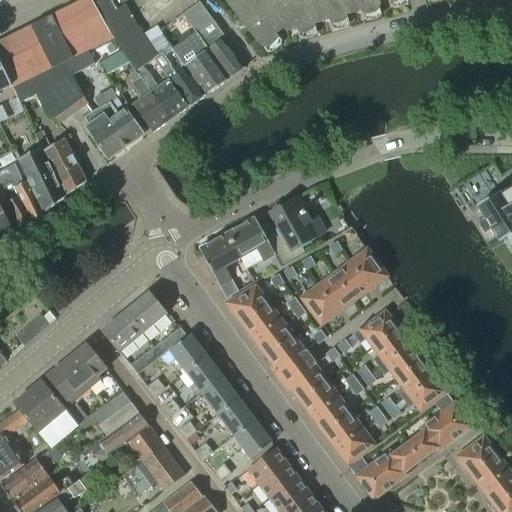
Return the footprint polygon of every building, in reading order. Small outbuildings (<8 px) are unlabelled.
[(84,0),(0,42),(0,62),(11,84),(12,86),(13,89),(88,53),(115,39),(102,21),(94,5),(91,0),(84,0)] [(93,0),(96,4),(94,5),(102,21),(115,39),(121,52),(129,63),(135,71),(136,73),(153,61),(158,57),(157,57),(144,35),(131,15),(126,6),(125,5),(117,10),(111,0),(93,0)] [(225,0),(260,46),(284,28),(287,32),(379,6),(377,1),(380,0),(225,0)] [(199,3),(182,16),(196,34),(207,50),(229,80),(244,70),(222,40),(225,38),(199,3)] [(196,34),(171,52),(172,52),(184,69),(185,70),(204,98),(229,80),(207,50),(196,34)] [(121,52),(100,62),(107,76),(129,63),(121,52)] [(88,53),(13,89),(20,103),(37,94),(48,116),(51,115),(59,125),(87,105),(86,102),(72,76),(94,65),(88,53)] [(158,57),(153,61),(168,81),(187,109),(204,98),(185,70),(181,72),(176,75),(170,67),(171,66),(164,57),(162,54),(161,54),(157,57),(158,57)] [(0,92),(12,86),(11,84),(0,62),(0,92)] [(146,71),(139,76),(139,78),(141,80),(169,122),(187,109),(168,81),(158,88),(146,71)] [(133,82),(131,84),(139,95),(142,99),(133,106),(152,134),(169,122),(141,80),(139,78),(133,82)] [(17,99),(8,103),(14,116),(23,111),(17,99)] [(103,107),(99,109),(106,123),(109,122),(126,148),(143,135),(125,110),(119,114),(118,113),(116,110),(122,106),(117,100),(111,103),(103,107)] [(92,113),(84,118),(89,125),(85,128),(90,136),(91,135),(109,160),(126,148),(109,122),(106,123),(99,109),(92,113)] [(44,156),(63,198),(65,196),(66,197),(86,182),(64,140),(49,148),(42,132),(35,135),(41,150),(44,156)] [(17,161),(27,183),(42,216),(63,198),(44,156),(41,150),(17,161)] [(15,166),(0,173),(0,186),(11,181),(33,224),(42,216),(27,183),(23,186),(15,166)] [(11,181),(0,186),(0,192),(3,198),(9,195),(12,200),(6,204),(23,233),(33,224),(11,181)] [(511,185),(499,193),(499,192),(477,206),(499,242),(505,238),(511,248),(511,185)] [(0,248),(16,237),(0,207),(0,199),(3,198),(0,192),(0,248)] [(274,257),(273,257),(280,269),(305,255),(299,246),(323,233),(315,219),(309,223),(296,200),(270,215),(278,230),(265,238),(264,238),(274,257)] [(264,238),(265,238),(254,219),(225,235),(238,260),(255,251),(262,264),(273,257),(274,257),(264,238)] [(350,229),(342,234),(346,238),(349,242),(355,236),(350,229)] [(238,260),(225,235),(197,251),(219,288),(230,282),(223,269),(238,260)] [(337,243),(329,247),(333,255),(341,251),(337,243)] [(365,249),(357,255),(349,261),(369,288),(373,285),(374,287),(375,285),(376,286),(382,281),(381,281),(386,277),(365,249)] [(310,258),(302,262),(306,270),(314,266),(310,258)] [(341,270),(334,275),(354,302),(364,294),(365,293),(364,291),(369,288),(349,261),(339,268),(341,270)] [(291,268),(283,273),(288,281),(296,276),(291,268)] [(326,279),(317,286),(336,312),(341,309),(342,310),(343,309),(344,309),(354,302),(334,275),(327,281),(326,279)] [(278,276),(270,280),(275,288),(283,284),(278,276)] [(332,315),(336,312),(317,286),(308,292),(309,294),(301,300),(321,326),(323,324),(323,325),(332,318),(332,317),(333,316),(332,315)] [(257,287),(228,303),(234,311),(233,312),(234,313),(233,314),(242,325),(268,304),(263,297),(264,296),(257,287)] [(147,294),(124,312),(141,334),(142,335),(165,315),(166,315),(149,294),(148,293),(147,294)] [(286,304),(292,312),(299,306),(294,298),(286,304)] [(268,304),(242,325),(249,335),(250,334),(251,336),(252,335),(256,340),(282,320),(275,310),(274,311),(268,304)] [(305,314),(299,306),(292,312),(297,319),(305,314)] [(103,330),(101,331),(120,353),(121,352),(142,335),(141,334),(124,312),(103,330)] [(366,340),(373,348),(397,329),(392,321),(392,322),(390,320),(389,321),(383,314),(363,329),(362,327),(357,331),(358,331),(353,335),(354,336),(360,344),(366,340)] [(16,338),(24,347),(49,325),(41,316),(16,338)] [(282,320),(256,340),(258,343),(257,344),(258,345),(258,346),(266,357),(293,337),(287,329),(288,328),(282,320)] [(154,348),(153,349),(160,358),(165,354),(169,351),(187,338),(180,329),(178,331),(154,348)] [(372,360),(379,369),(408,346),(403,340),(404,339),(403,337),(403,336),(397,329),(373,348),(378,356),(372,360)] [(320,332),(313,337),(317,343),(318,344),(326,339),(320,332)] [(187,338),(169,351),(186,373),(207,358),(190,336),(187,338)] [(293,337),(266,357),(273,367),(273,366),(275,368),(276,367),(278,370),(274,373),(275,375),(280,381),(312,357),(308,352),(307,351),(306,350),(305,351),(299,342),(297,343),(293,337)] [(345,341),(337,347),(343,354),(350,348),(345,341)] [(84,346),(65,361),(85,386),(88,390),(99,381),(96,378),(104,371),(105,370),(85,345),(84,346)] [(390,372),(397,380),(422,361),(416,353),(416,354),(414,352),(413,353),(408,346),(379,369),(384,376),(390,372)] [(132,365),(130,366),(137,375),(138,374),(160,358),(153,349),(139,360),(132,365)] [(334,349),(326,355),(332,362),(333,361),(336,359),(339,357),(334,349)] [(312,357),(280,381),(280,382),(284,387),(286,389),(290,386),(292,389),(291,390),(292,391),(291,391),(301,404),(327,384),(321,375),(323,373),(316,365),(317,364),(316,362),(313,359),(312,357)] [(207,358),(186,373),(194,384),(189,388),(196,397),(201,393),(202,395),(223,379),(207,358)] [(65,361),(47,377),(67,401),(74,395),(78,399),(88,390),(85,386),(65,361)] [(396,393),(403,401),(432,378),(426,372),(428,371),(427,369),(422,361),(397,380),(402,388),(396,393)] [(364,367),(357,373),(363,380),(370,374),(364,367)] [(370,374),(363,380),(368,387),(375,382),(370,374)] [(344,381),(351,390),(358,385),(351,376),(344,381)] [(437,385),(432,378),(403,401),(408,408),(414,403),(421,412),(446,394),(444,392),(445,392),(440,385),(439,386),(438,384),(437,385)] [(223,379),(202,395),(218,416),(239,400),(223,379)] [(157,380),(147,388),(154,398),(165,389),(157,380)] [(51,451),(55,448),(53,446),(77,427),(65,413),(41,382),(14,404),(19,411),(32,428),(51,451)] [(327,384),(301,404),(307,412),(308,413),(310,412),(315,419),(341,398),(333,387),(331,389),(327,384)] [(362,390),(358,385),(351,390),(355,396),(362,390)] [(123,393),(94,414),(91,417),(93,420),(98,427),(130,404),(129,401),(123,393)] [(436,406),(442,414),(430,423),(446,446),(471,427),(448,397),(436,406)] [(341,398),(315,419),(316,421),(315,422),(316,423),(325,436),(351,416),(344,407),(346,405),(341,398)] [(388,399),(381,404),(387,412),(394,406),(388,399)] [(239,400),(218,416),(234,438),(255,422),(239,400)] [(173,401),(163,409),(170,419),(180,411),(173,401)] [(106,437),(138,414),(130,404),(98,427),(106,437)] [(80,431),(93,420),(91,417),(87,419),(75,405),(65,413),(77,427),(80,431)] [(394,406),(387,412),(392,419),(399,414),(394,406)] [(368,413),(375,423),(382,417),(375,408),(368,413)] [(32,428),(19,411),(8,419),(0,424),(0,482),(24,467),(5,439),(15,432),(18,437),(32,428)] [(128,444),(149,427),(138,414),(106,437),(98,443),(109,458),(128,444)] [(351,416),(325,436),(331,444),(331,443),(333,445),(334,444),(339,451),(365,431),(357,419),(355,421),(351,416)] [(386,423),(382,417),(375,423),(379,428),(386,423)] [(255,422),(234,438),(251,459),(271,444),(255,422)] [(498,435),(505,430),(500,422),(492,427),(493,429),(498,435)] [(189,423),(179,431),(186,440),(197,432),(189,423)] [(421,430),(423,433),(408,444),(421,462),(436,451),(437,452),(446,446),(430,423),(421,430)] [(149,427),(128,444),(142,463),(163,448),(164,447),(149,427)] [(340,452),(339,453),(340,455),(339,456),(346,465),(347,464),(348,466),(360,457),(374,447),(369,439),(370,438),(365,431),(339,451),(340,452)] [(485,437),(454,461),(455,462),(460,458),(462,462),(460,463),(462,464),(461,465),(469,475),(496,454),(491,448),(492,446),(485,437)] [(196,451),(195,452),(202,461),(203,460),(213,453),(205,444),(196,451)] [(392,456),(390,453),(381,459),(398,482),(407,475),(406,473),(421,462),(408,444),(392,456)] [(55,448),(51,451),(1,487),(13,504),(29,492),(49,478),(44,470),(62,457),(55,448)] [(163,448),(142,463),(163,492),(184,476),(163,448)] [(248,471),(259,486),(287,465),(276,450),(248,471)] [(496,454),(469,475),(480,491),(509,469),(503,461),(501,462),(496,454)] [(369,468),(363,461),(351,469),(373,500),(398,482),(381,459),(369,468)] [(224,465),(213,473),(220,482),(231,474),(224,465)] [(259,486),(270,500),(298,479),(287,465),(259,486)] [(151,486),(136,466),(122,477),(137,497),(151,486)] [(511,472),(509,469),(480,491),(492,507),(511,491),(511,472)] [(35,511),(73,484),(72,483),(67,476),(55,485),(49,478),(29,492),(13,504),(18,511),(35,511)] [(73,484),(35,511),(66,511),(61,504),(72,496),(73,497),(85,488),(78,479),(72,483),(73,484)] [(270,500),(278,511),(283,511),(309,493),(298,479),(270,500)] [(181,511),(201,496),(191,483),(153,511),(181,511)] [(226,487),(224,488),(230,496),(232,495),(237,491),(231,483),(226,487)] [(511,511),(511,491),(492,507),(496,511),(511,511)] [(283,511),(313,511),(319,508),(309,493),(283,511)] [(215,511),(204,499),(201,496),(181,511),(215,511)]
